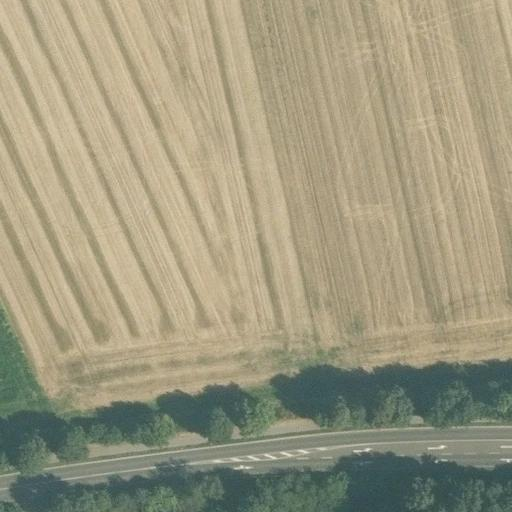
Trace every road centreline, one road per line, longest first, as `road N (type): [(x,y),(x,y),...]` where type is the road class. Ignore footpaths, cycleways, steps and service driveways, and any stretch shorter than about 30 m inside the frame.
road 1 (track): [(511,376),(0,440)]
road 2 (secondary): [(0,490),(342,451),(511,447)]
